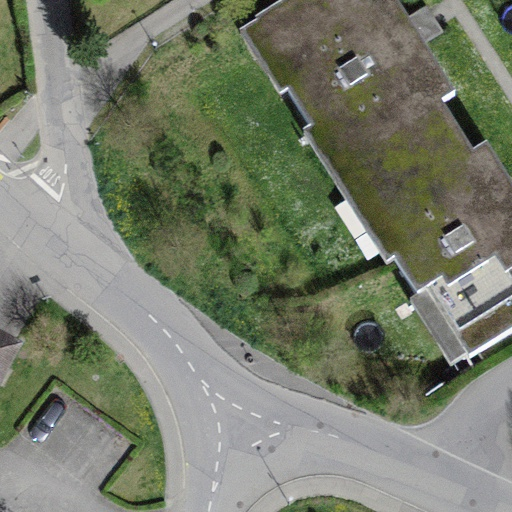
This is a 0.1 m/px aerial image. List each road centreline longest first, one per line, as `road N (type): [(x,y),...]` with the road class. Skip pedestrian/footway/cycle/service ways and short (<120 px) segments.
road 1 (residential): [(234,424),(151,314),(0,195)]
road 2 (residential): [(448,488),(336,438),(234,424)]
